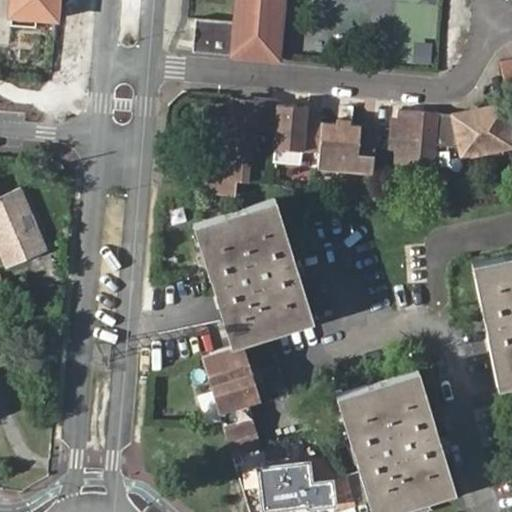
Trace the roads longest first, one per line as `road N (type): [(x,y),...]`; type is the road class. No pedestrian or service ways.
road 1 (residential): [(150,66),(435,91),(466,80),(498,27)]
road 2 (residential): [(100,139),(69,511)]
road 3 (residential): [(118,511),(113,462),(145,143)]
road 4 (residential): [(494,511),(451,322),(366,346)]
